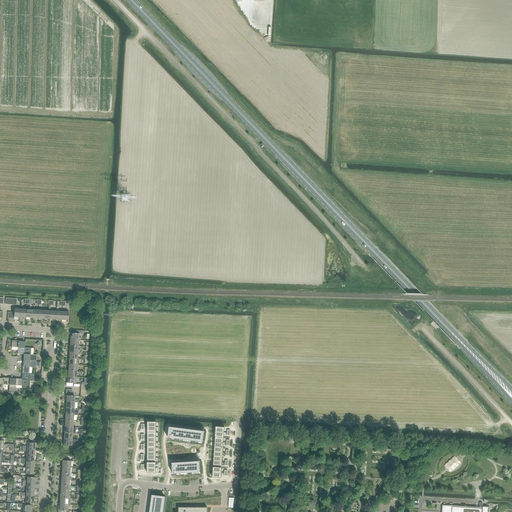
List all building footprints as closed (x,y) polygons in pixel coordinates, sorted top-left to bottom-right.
[(17,354),(24,354),(24,348),(25,342),(19,341),(12,340),(11,347),(18,348),(17,354)] [(24,354),(23,360),(36,361),(36,355),(31,354),(31,348),(24,348),(24,354)] [(22,373),(29,373),(29,367),(36,368),(36,361),(23,360),(23,366),(22,366),(22,373)] [(22,373),(22,379),(22,386),(29,386),(29,380),(35,380),(35,374),(29,373),(22,373)] [(3,385),(9,385),(10,379),(10,378),(2,378),(0,377),(0,390),(3,391),(3,385)] [(9,385),(9,391),(15,392),(16,385),(22,386),(22,379),(15,378),(15,379),(10,379),(9,385)] [(169,427),(168,438),(202,442),(204,431),(169,427)] [(19,446),(19,448),(22,449),(35,449),(35,443),(32,443),(32,440),(25,439),(25,443),(26,444),(26,446),(23,446),(19,446)] [(199,461),(172,463),(173,474),(200,472),(199,461)] [(152,495),(149,511),(161,511),(164,497),(152,495)]
